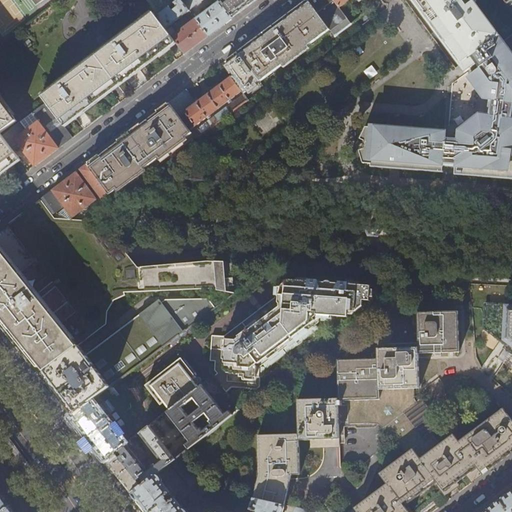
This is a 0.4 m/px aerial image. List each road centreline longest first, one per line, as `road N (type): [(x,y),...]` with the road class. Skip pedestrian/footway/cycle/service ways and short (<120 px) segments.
road 1 (residential): [(0,211),(281,0)]
road 2 (residential): [(80,511),(0,403)]
